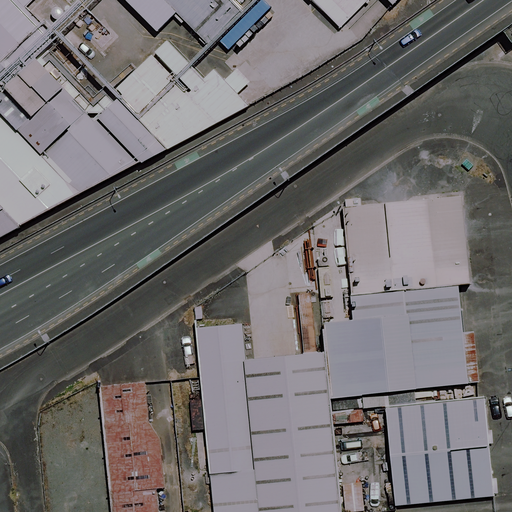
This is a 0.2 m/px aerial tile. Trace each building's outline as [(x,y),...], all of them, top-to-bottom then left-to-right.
[(0,0),(0,248),(149,164),(45,55),(62,38),(20,0),(0,0)] [(254,23),(231,0),(167,0),(220,55),(254,23)] [(416,0),(397,0),(407,10),(416,0)] [(249,111),(179,46),(126,103),(178,152),(249,111)] [(475,197),(358,208),(366,300),(477,290),(484,290),(475,197)] [(477,290),(366,300),(369,327),(343,329),(351,407),(486,394),(477,290)] [(259,325),(213,329),(230,511),(276,508),(259,325)] [(356,511),(343,367),(267,374),(279,511),(356,511)] [(182,511),(171,383),(120,388),(130,511),(182,511)] [(503,402),(400,411),(410,511),(511,501),(503,402)]
